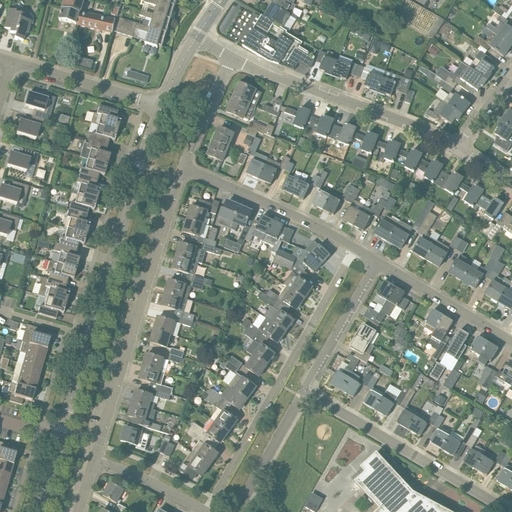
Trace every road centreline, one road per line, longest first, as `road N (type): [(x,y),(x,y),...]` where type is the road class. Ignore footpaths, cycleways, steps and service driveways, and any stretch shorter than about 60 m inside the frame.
road 1 (residential): [(377,259),(305,391),(511,511)]
road 2 (tertiary): [(59,438),(163,105)]
road 3 (residential): [(93,460),(182,169)]
road 4 (residential): [(356,247),(205,510)]
road 5 (residential): [(459,149),(231,58)]
road 6 (residential): [(356,247),(182,169)]
road 7 (residential): [(163,105),(10,61)]
road 8 (residential): [(511,341),(377,259)]
road 9 (residential): [(205,510),(93,460)]
road 10 (residential): [(182,169),(231,58)]
